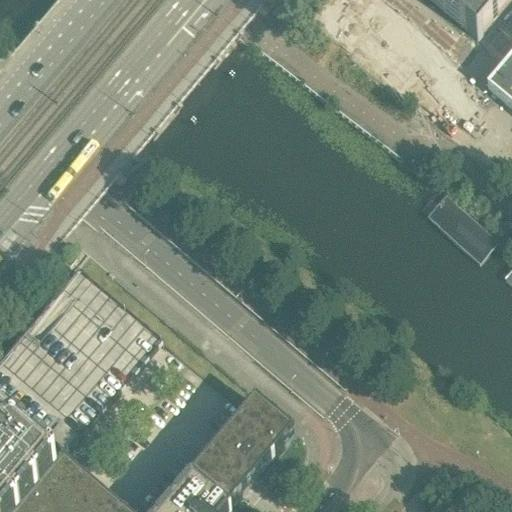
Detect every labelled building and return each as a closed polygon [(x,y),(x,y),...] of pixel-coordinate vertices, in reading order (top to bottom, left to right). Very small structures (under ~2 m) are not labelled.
[(52,0),(50,0),(26,29),(156,138),(181,109),(52,0)] [(139,0),(217,66),(239,39),(241,37),(197,0),(139,0)] [(426,0),(478,43),(511,3),(511,2),(509,0),(426,0)] [(511,63),(507,69),(487,92),(500,103),(511,112),(511,63)] [(462,129),(469,135),(473,130),(466,124),(462,129)] [(488,248),(487,243),(457,214),(451,214),(447,219),(447,224),(478,253),(484,253),(488,248)] [(145,307),(108,276),(95,265),(82,280),(132,321),(145,307)] [(160,353),(77,282),(0,372),(0,413),(63,467),(160,353)] [(231,511),(293,439),(256,407),(193,481),(192,480),(191,481),(164,511),(115,511),(63,467),(57,475),(58,476),(57,477),(55,480),(28,511),(231,511)] [(0,511),(28,511),(55,480),(57,477),(58,476),(57,475),(53,471),(54,470),(37,455),(36,457),(31,452),(32,451),(15,437),(14,438),(9,434),(10,432),(0,423),(0,511)]
